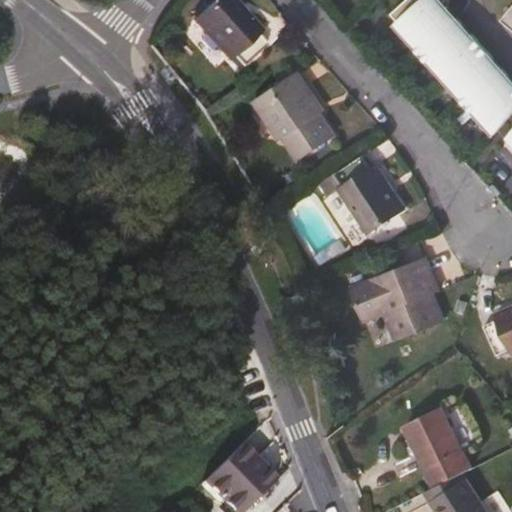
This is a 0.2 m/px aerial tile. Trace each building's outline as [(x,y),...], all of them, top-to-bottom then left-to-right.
[(260,30),(233,0),(216,0),(193,20),(228,59),(232,55),(242,66),(264,45),(256,35),(260,30)] [(490,134),(511,114),(511,78),(442,0),(418,0),(392,24),(490,134)] [(511,16),(503,29),(511,36),(511,16)] [(320,105),(299,73),(255,102),(279,140),(283,137),(298,159),(335,135),(317,107),(320,105)] [(511,129),(503,140),(511,148),(511,129)] [(370,169),(362,157),(337,173),(345,186),(340,190),(369,233),(405,209),(376,165),(370,169)] [(434,276),(426,258),(353,287),(363,315),(383,308),(395,339),(446,319),(429,278),(434,276)] [(511,306),(495,314),(498,320),(485,325),(498,353),(510,348),(511,351),(511,306)] [(375,349),(393,342),(384,319),(366,326),(375,349)] [(472,467),(441,407),(405,425),(435,486),(458,474),(472,467)] [(240,445),(196,487),(219,511),(242,511),(274,482),(240,445)] [(461,479),(458,474),(435,486),(420,493),(425,501),(461,479)] [(481,511),(461,479),(425,501),(431,511),(481,511)]
